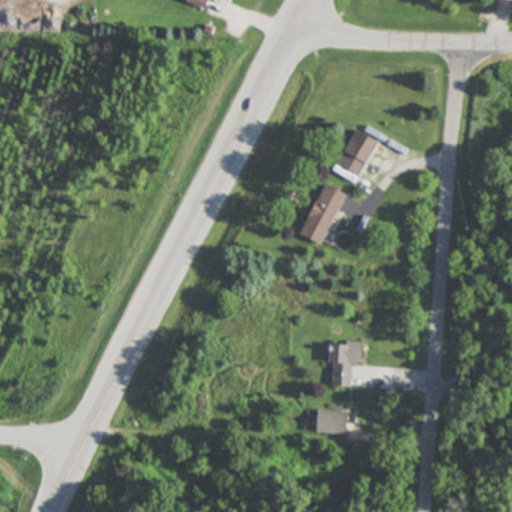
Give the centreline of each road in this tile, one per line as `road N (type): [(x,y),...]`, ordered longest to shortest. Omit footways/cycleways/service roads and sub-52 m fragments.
road 1 (primary): [(312,0),(58,511)]
road 2 (residential): [(426,511),(469,47)]
road 3 (residential): [(511,46),(291,40)]
